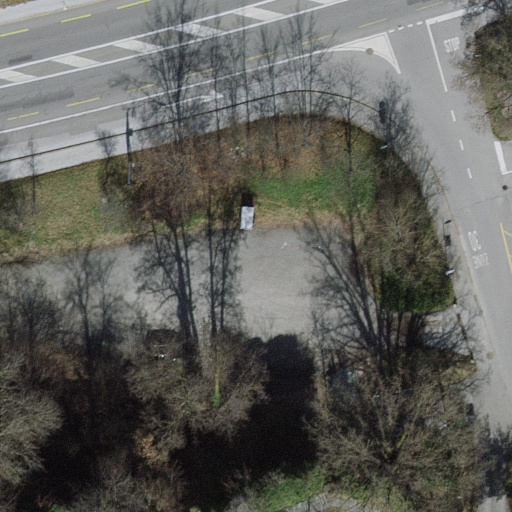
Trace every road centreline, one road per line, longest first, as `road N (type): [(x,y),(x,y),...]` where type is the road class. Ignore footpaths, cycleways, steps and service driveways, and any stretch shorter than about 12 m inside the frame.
road 1 (residential): [(511,360),(419,0)]
road 2 (primary): [(312,0),(0,78)]
